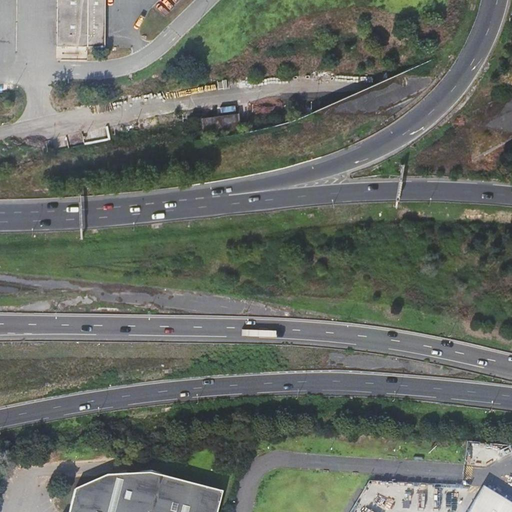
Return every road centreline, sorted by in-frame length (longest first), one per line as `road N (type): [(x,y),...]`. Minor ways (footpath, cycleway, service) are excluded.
road 1 (motorway): [(0,417),(154,392),(312,381),(511,396)]
road 2 (trunk): [(0,326),(312,331),(511,365)]
road 3 (motorway): [(497,0),(463,75),(409,129),(340,164),(223,199)]
road 4 (trunk): [(511,195),(418,190),(223,199)]
road 5 (motorway): [(223,199),(0,217)]
